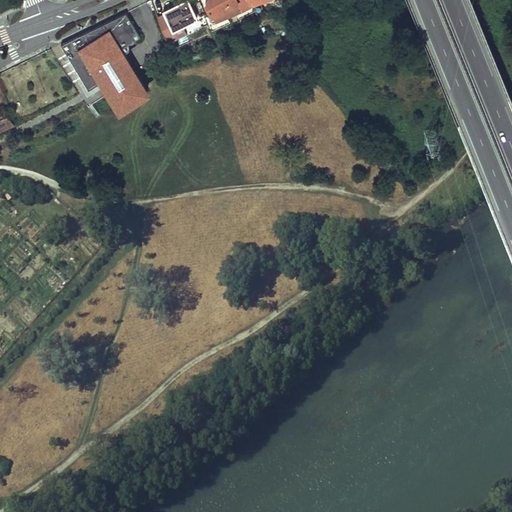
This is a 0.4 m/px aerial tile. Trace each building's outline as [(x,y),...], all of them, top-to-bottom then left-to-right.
[(165,12),(157,16),(167,40),(179,36),(175,29),(183,25),(197,18),(187,0),(183,0),(164,10),(165,12)] [(254,5),(249,0),(206,0),(207,1),(207,3),(213,14),(237,0),(242,9),(254,5)] [(242,9),(237,0),(213,14),(215,21),(223,17),(242,9)] [(60,44),(87,87),(99,79),(100,81),(120,111),(136,102),(134,99),(138,97),(139,99),(144,96),(142,94),(147,91),(129,62),(119,46),(137,35),(123,13),(104,23),(60,44)] [(175,29),(179,36),(187,33),(183,25),(175,29)] [(0,118),(0,131),(15,125),(8,115),(0,118)]
